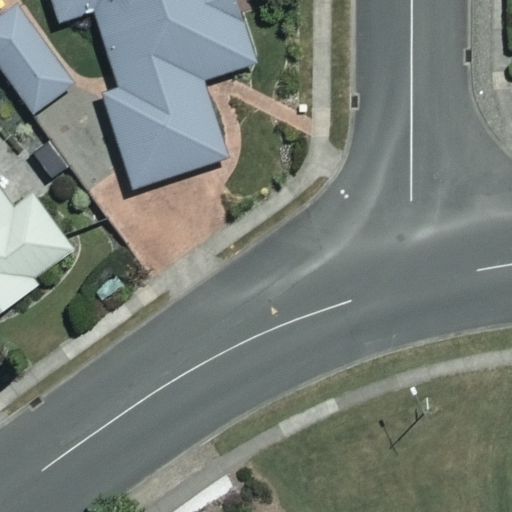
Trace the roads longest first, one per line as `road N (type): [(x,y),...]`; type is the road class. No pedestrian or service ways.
road 1 (residential): [(0,503),(198,365),(291,318),(411,282)]
road 2 (residential): [(411,282),(413,0)]
